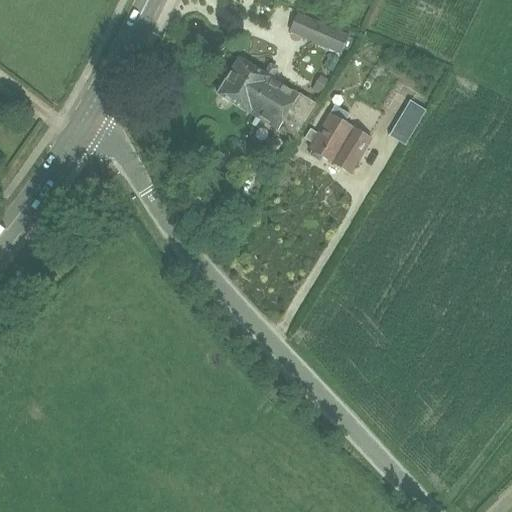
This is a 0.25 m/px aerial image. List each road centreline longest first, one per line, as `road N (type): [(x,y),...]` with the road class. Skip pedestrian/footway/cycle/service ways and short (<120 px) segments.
road 1 (unclassified): [(430,511),(177,239),(128,162),(80,124)]
road 2 (secondary): [(80,124),(147,0)]
road 3 (secondary): [(0,238),(80,124)]
